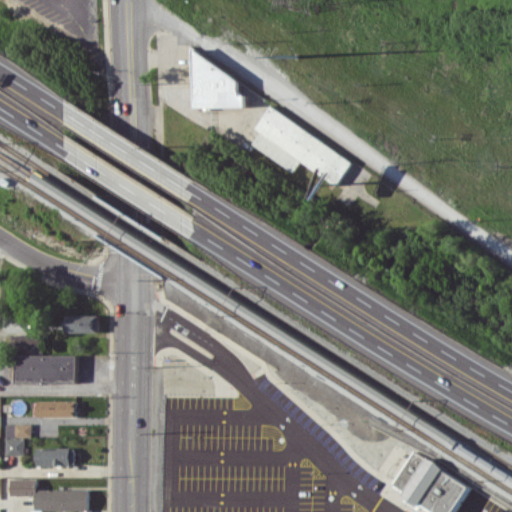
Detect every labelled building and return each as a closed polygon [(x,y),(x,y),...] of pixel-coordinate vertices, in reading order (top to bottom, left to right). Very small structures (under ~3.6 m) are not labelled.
[(189,46),(191,105),(241,107),(241,85),(189,46)] [(251,126),(266,103),(348,161),(331,185),(296,161),(288,172),(247,143),(256,130),(251,126)] [(96,331),(96,314),(64,315),(64,332),(96,331)] [(40,348),(40,334),(10,334),(10,348),(40,348)] [(76,381),(75,354),(15,355),(15,382),(76,381)] [(38,400),(38,416),(78,415),(78,399),(38,400)] [(32,423),(6,423),(6,436),(32,436),(32,423)] [(24,438),(7,438),(6,454),(24,455),(24,438)] [(38,448),(38,465),(76,464),(75,447),(38,448)] [(412,448),(389,482),(402,491),(399,495),(418,508),(422,501),(439,511),(450,511),(468,486),(412,448)] [(90,510),(90,489),(38,488),(39,478),(13,477),(12,494),(37,495),(37,509),(90,510)]
